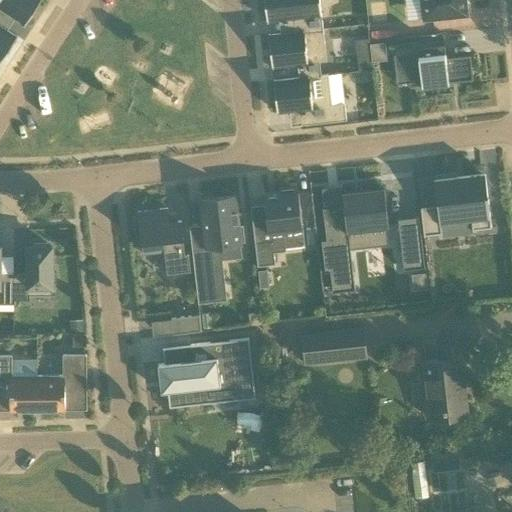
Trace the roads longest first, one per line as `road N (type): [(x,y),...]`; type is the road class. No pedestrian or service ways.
road 1 (residential): [(93,176),(124,440)]
road 2 (residential): [(249,158),(511,129)]
road 3 (residential): [(249,158),(230,0)]
road 4 (residential): [(93,176),(249,158)]
road 5 (residential): [(80,0),(0,123)]
road 6 (residential): [(124,440),(0,444)]
